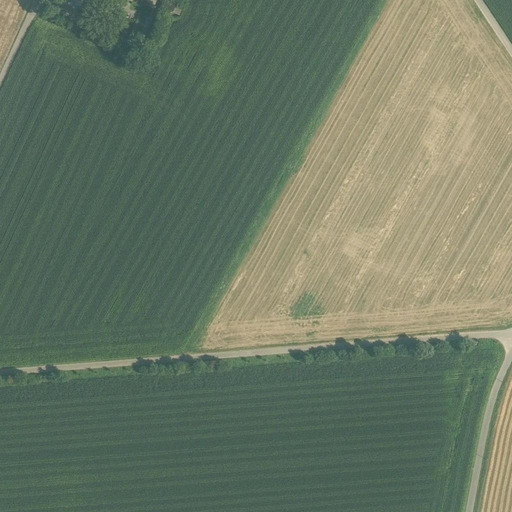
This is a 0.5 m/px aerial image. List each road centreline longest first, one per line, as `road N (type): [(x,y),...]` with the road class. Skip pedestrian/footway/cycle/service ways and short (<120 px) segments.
road 1 (track): [(511,334),(0,373)]
road 2 (track): [(382,0),(183,359)]
road 3 (residential): [(468,511),(486,419),(511,351)]
